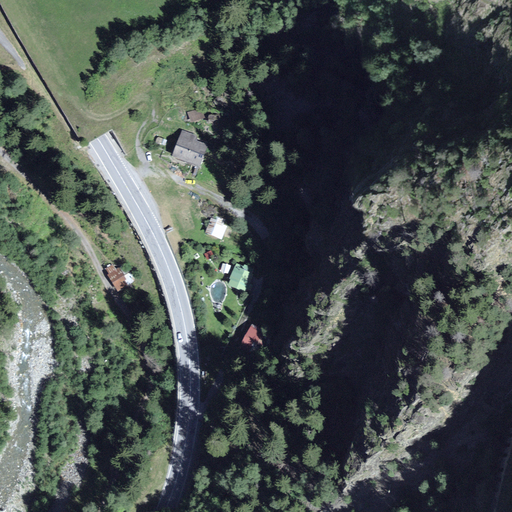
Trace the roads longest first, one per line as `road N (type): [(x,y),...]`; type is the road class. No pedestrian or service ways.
road 1 (secondary): [(163,511),(189,411),(177,294),(149,227),(18,0)]
road 2 (track): [(0,149),(77,231),(136,329),(148,384),(97,511)]
road 3 (track): [(187,433),(265,255),(262,230),(241,211),(143,158),(140,130),(151,113)]
